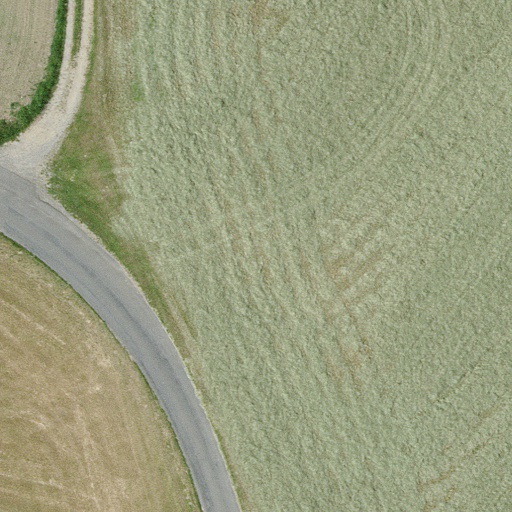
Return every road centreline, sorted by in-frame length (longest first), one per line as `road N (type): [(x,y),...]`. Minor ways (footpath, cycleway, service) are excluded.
road 1 (unclassified): [(220,511),(190,421),(120,296),(0,203)]
road 2 (track): [(81,0),(68,90),(44,150),(0,193)]
